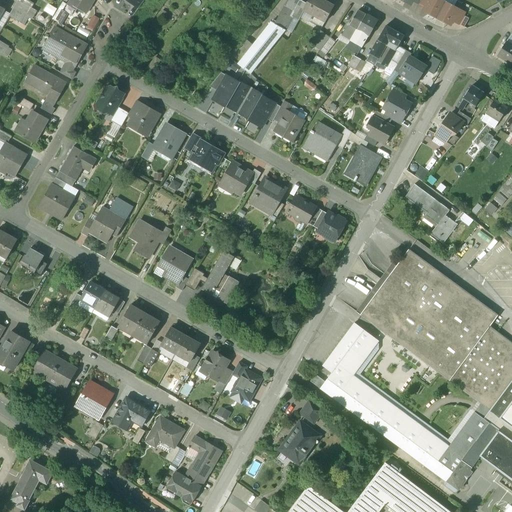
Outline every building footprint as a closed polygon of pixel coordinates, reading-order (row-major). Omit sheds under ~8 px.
[(19,0),(14,9),(27,17),(34,6),(23,0),(19,0)] [(71,0),(70,2),(77,7),(76,8),(86,14),(92,5),(88,2),(89,0),(71,0)] [(137,0),(134,5),(138,9),(144,0),(137,0)] [(306,4),(299,0),(288,0),(275,24),(285,30),(293,17),(294,15),(300,18),(304,10),(303,9),(306,4)] [(308,0),(306,4),(303,9),(304,10),(326,22),(334,7),(321,0),(308,0)] [(445,2),(442,0),(428,0),(425,7),(423,10),(437,18),(445,2)] [(459,9),(445,2),(437,18),(451,25),(453,21),(459,9)] [(9,16),(23,24),(27,17),(14,9),(9,16)] [(63,23),(69,14),(62,9),(56,19),(63,23)] [(459,9),(453,21),(459,24),(465,13),(459,9)] [(357,11),(350,25),(357,29),(358,29),(366,15),(357,11)] [(366,15),(358,29),(357,29),(354,34),(350,41),(361,47),(376,21),(366,15)] [(272,22),(238,65),(250,74),(285,30),(275,24),(272,22)] [(394,31),(386,26),(371,54),(379,58),(386,45),(388,41),(394,31)] [(347,27),(341,36),(350,41),(354,34),(348,31),(349,29),(347,27)] [(87,46),(55,28),(43,49),(52,54),(55,48),(63,52),(60,58),(75,67),(87,46)] [(320,31),(311,43),(320,50),(330,38),(320,31)] [(404,36),(394,31),(388,41),(398,47),(404,36)] [(330,38),(320,50),(326,55),(335,42),(330,38)] [(398,47),(388,41),(386,45),(396,51),(398,47)] [(0,53),(4,56),(9,48),(0,42),(0,53)] [(511,45),(506,42),(498,56),(511,65),(511,45)] [(396,51),(386,45),(379,58),(378,60),(386,65),(387,65),(390,60),(396,51)] [(371,54),(367,61),(375,65),(378,60),(379,58),(371,54)] [(355,71),(361,60),(354,56),(348,67),(355,71)] [(426,67),(410,57),(399,73),(408,79),(413,82),(419,74),(421,75),(426,67)] [(241,67),(231,60),(227,66),(236,73),(241,67)] [(390,60),(387,65),(386,65),(383,70),(391,74),(398,64),(390,60)] [(66,83),(34,65),(28,76),(33,79),(30,85),(48,95),(46,99),(52,103),(54,104),(66,83)] [(75,73),(64,67),(61,73),(72,80),(75,73)] [(218,92),(226,76),(221,73),(210,87),(218,92)] [(239,83),(226,76),(218,92),(213,100),(225,107),(225,106),(239,83)] [(239,82),(239,83),(225,106),(238,113),(251,89),(239,82)] [(484,94),(472,86),(464,99),(467,101),(466,103),(467,104),(469,101),(473,104),(471,108),(474,109),(484,94)] [(124,94),(111,87),(107,88),(97,105),(98,109),(104,113),(109,112),(114,115),(119,107),(121,103),(119,101),(124,94)] [(264,96),(251,89),(238,113),(250,120),(263,97),(264,96)] [(406,95),(395,89),(392,94),(403,101),(403,100),(406,95)] [(392,94),(391,94),(385,104),(390,106),(388,110),(402,118),(403,119),(411,104),(403,100),(403,101),(392,94)] [(34,104),(20,97),(17,103),(30,110),(34,104)] [(275,104),(263,97),(250,120),(250,121),(262,128),(267,119),(275,104)] [(52,103),(46,99),(40,108),(51,114),(54,108),(51,106),(52,103)] [(464,99),(458,109),(461,110),(466,103),(467,101),(464,99)] [(293,105),(284,100),(281,107),(277,114),(283,117),(287,110),(290,111),(293,105)] [(503,105),(495,100),(485,117),(487,118),(488,117),(491,120),(492,118),(499,122),(508,108),(506,107),(507,105),(504,103),(503,105)] [(129,113),(128,115),(133,118),(134,118),(141,104),(136,102),(129,113)] [(159,114),(141,104),(134,118),(133,118),(128,126),(146,136),(159,114)] [(281,107),(275,104),(267,119),(272,123),(274,120),(277,114),(281,107)] [(129,113),(119,107),(114,115),(111,121),(121,127),(128,115),(129,113)] [(287,110),(283,117),(277,114),(274,120),(280,123),(275,132),(292,142),(304,120),(290,111),(287,110)] [(402,118),(388,110),(384,116),(391,120),(399,124),(402,118)] [(33,111),(27,122),(25,120),(17,134),(35,143),(36,142),(35,142),(41,129),(42,130),(48,119),(33,111)] [(384,116),(376,111),(373,117),(389,125),(391,120),(384,116)] [(471,119),(460,111),(455,118),(463,123),(467,126),(471,119)] [(455,118),(450,114),(436,135),(446,142),(452,133),(455,129),(458,131),(463,123),(455,118)] [(373,117),(372,116),(366,126),(372,129),(369,135),(368,136),(378,141),(384,144),(389,136),(386,134),(390,126),(389,125),(373,117)] [(185,134),(167,124),(154,146),(172,156),(185,134)] [(319,124),(314,133),(312,132),(308,139),(310,140),(307,146),(317,151),(315,155),(328,162),(337,146),(342,137),(341,137),(319,124)] [(346,129),(341,137),(342,137),(337,146),(343,149),(348,140),(352,133),(346,129)] [(11,137),(0,131),(0,130),(0,141),(5,144),(5,143),(7,145),(11,137)] [(360,139),(352,133),(348,140),(360,147),(361,147),(365,149),(369,143),(364,141),(360,139)] [(459,138),(452,133),(446,142),(452,146),(459,138)] [(482,142),(494,150),(499,140),(487,133),(482,142)] [(204,140),(192,134),(184,148),(195,154),(201,143),(202,144),(204,140)] [(378,141),(368,136),(369,135),(368,134),(364,141),(369,143),(375,147),(378,141)] [(7,145),(5,143),(5,144),(0,152),(0,166),(7,171),(7,172),(15,177),(27,156),(7,145)] [(195,154),(193,158),(201,163),(200,165),(211,171),(215,163),(217,164),(224,153),(214,148),(213,150),(202,144),(201,143),(195,154)] [(73,146),(59,171),(75,181),(84,165),(91,169),(96,160),(73,146)] [(148,146),(141,156),(147,160),(153,149),(148,146)] [(365,149),(361,147),(360,147),(352,163),(354,165),(350,173),(357,176),(354,182),(355,183),(356,182),(366,187),(382,159),(365,149)] [(244,170),(232,163),(220,183),(241,195),(249,181),(253,173),(252,173),(245,168),(244,170)] [(411,171),(424,179),(429,172),(417,163),(411,171)] [(254,169),(252,173),(253,173),(249,181),(254,184),(261,173),(254,169)] [(75,181),(59,171),(56,177),(66,183),(72,186),(75,181)] [(66,183),(56,177),(52,184),(62,190),(66,183)] [(265,178),(251,203),(259,207),(261,205),(272,211),(273,211),(278,202),(279,202),(286,190),(265,178)] [(511,179),(501,191),(509,198),(511,193),(511,179)] [(52,184),(51,184),(38,206),(48,212),(49,210),(54,213),(63,218),(73,200),(60,193),(62,190),(52,184)] [(415,184),(406,197),(427,213),(423,218),(436,227),(430,235),(443,244),(458,225),(445,215),(450,210),(415,184)] [(304,201),(297,197),(297,196),(296,196),(287,213),(288,213),(295,217),(295,220),(298,221),(301,221),(306,223),(306,224),(307,224),(307,223),(316,208),(316,207),(315,207),(310,204),(309,204),(304,201)] [(133,208),(116,199),(109,212),(125,221),(133,208)] [(278,202),(273,211),(272,211),(268,219),(274,222),(284,205),(279,202),(278,202)] [(492,216),(498,208),(491,202),(485,210),(492,216)] [(316,208),(307,223),(313,227),(322,211),(316,208)] [(108,213),(102,210),(97,218),(103,221),(108,213)] [(322,211),(313,227),(318,230),(327,214),(322,211)] [(97,218),(97,217),(94,223),(89,233),(107,243),(113,234),(117,236),(125,221),(109,212),(108,213),(103,221),(97,218)] [(470,225),(474,220),(464,213),(461,219),(470,225)] [(318,230),(327,235),(327,239),(332,242),(335,241),(345,223),(344,220),(338,216),(335,217),(334,217),(328,214),(318,230)] [(89,220),(81,233),(88,236),(89,233),(94,223),(89,220)] [(163,234),(143,222),(139,230),(136,228),(131,237),(140,243),(136,251),(149,259),(158,243),(163,234)] [(171,231),(166,228),(163,234),(158,243),(163,245),(171,231)] [(17,240),(0,230),(0,253),(7,258),(17,240)] [(31,249),(27,256),(26,255),(20,266),(35,274),(41,263),(45,258),(37,253),(31,249)] [(193,260),(177,251),(175,254),(168,250),(160,264),(167,268),(163,275),(164,276),(172,280),(172,281),(178,285),(179,285),(184,277),(193,260)] [(498,316),(409,250),(400,262),(361,315),(480,404),(480,403),(490,410),(511,381),(511,342),(490,327),(498,316)] [(224,252),(202,290),(227,304),(240,283),(225,274),(234,258),(224,252)] [(47,266),(41,263),(35,274),(41,277),(47,266)] [(160,264),(155,273),(162,278),(164,276),(163,275),(167,268),(160,264)] [(6,275),(10,268),(4,265),(0,271),(6,275)] [(188,280),(186,286),(195,291),(204,275),(195,269),(188,280)] [(184,277),(179,285),(178,285),(176,288),(182,292),(186,286),(188,280),(184,277)] [(82,297),(81,300),(95,308),(105,291),(90,283),(82,297)] [(120,300),(105,291),(95,308),(95,309),(110,317),(114,310),(120,300)] [(82,297),(77,294),(71,306),(76,309),(81,300),(82,297)] [(125,303),(120,300),(114,310),(119,313),(125,303)] [(131,306),(118,327),(133,336),(145,314),(137,310),(137,311),(131,307),(131,306)] [(160,323),(145,314),(133,336),(148,345),(160,323)] [(483,420),(490,410),(480,403),(480,404),(449,446),(353,375),(379,341),(354,323),(323,366),(332,373),(325,382),(320,389),(445,481),(444,482),(445,485),(454,492),(456,491),(457,489),(459,491),(461,488),(464,487),(463,485),(472,472),(470,470),(480,456),(499,431),(483,420)] [(112,327),(105,338),(111,341),(117,330),(112,327)] [(89,331),(84,328),(79,337),(84,340),(89,331)] [(171,329),(162,345),(176,353),(185,337),(171,329)] [(0,350),(0,362),(13,370),(23,354),(29,342),(11,332),(0,350)] [(185,337),(176,353),(190,362),(191,362),(195,356),(200,346),(185,337)] [(29,342),(23,354),(28,357),(34,345),(29,342)] [(152,350),(146,346),(138,360),(144,364),(152,350)] [(158,353),(152,350),(144,364),(143,364),(150,368),(158,353)] [(61,360),(44,351),(32,371),(49,381),(61,360)] [(228,362),(219,356),(218,353),(214,354),(212,353),(209,359),(207,358),(205,362),(206,363),(203,369),(209,373),(208,375),(217,380),(218,380),(224,368),(228,362)] [(195,356),(191,362),(190,362),(186,368),(192,372),(200,359),(195,356)] [(77,370),(61,360),(49,381),(66,391),(77,370)] [(247,367),(239,363),(233,373),(232,374),(241,379),(245,371),(247,367)] [(233,373),(224,368),(218,380),(226,385),(232,374),(233,373)] [(241,379),(239,381),(237,381),(234,386),(235,389),(238,391),(239,395),(240,395),(249,400),(260,380),(245,371),(241,379)] [(325,382),(315,375),(310,382),(320,389),(325,382)] [(102,389),(90,381),(76,405),(98,419),(113,395),(107,391),(106,391),(102,389)] [(511,381),(490,410),(483,420),(499,431),(511,440),(511,428),(500,419),(511,402),(511,381)] [(238,391),(235,389),(234,386),(230,394),(237,399),(240,395),(239,395),(238,391)] [(126,398),(113,422),(124,428),(130,419),(142,426),(150,411),(126,398)] [(310,402),(301,413),(314,423),(322,411),(310,402)] [(511,402),(500,419),(511,428),(511,402)] [(228,414),(223,411),(220,417),(225,420),(228,414)] [(184,432),(160,417),(146,441),(156,447),(161,438),(173,446),(175,447),(176,446),(184,432)] [(95,421),(87,434),(96,439),(103,426),(95,421)] [(294,431),(288,440),(280,450),(299,463),(300,463),(298,462),(317,436),(319,437),(319,436),(300,423),(294,431)] [(140,428),(132,441),(138,445),(145,431),(140,428)] [(511,440),(499,431),(480,456),(511,479),(511,440)] [(221,452),(195,438),(190,447),(200,453),(193,464),(209,473),(221,452)] [(175,447),(173,446),(166,459),(172,463),(180,449),(176,446),(175,447)] [(30,461),(26,468),(27,469),(13,494),(15,494),(12,499),(11,499),(10,500),(18,504),(17,506),(25,510),(30,500),(29,500),(40,481),(47,485),(53,473),(30,461)] [(450,511),(385,463),(348,511),(378,511),(384,505),(394,511),(450,511)] [(209,473),(193,464),(188,472),(189,473),(186,478),(201,487),(209,473)] [(186,478),(176,472),(167,487),(177,493),(176,494),(183,497),(182,498),(192,504),(202,487),(201,487),(186,478)] [(342,511),(308,486),(288,511),(342,511)] [(271,507),(261,500),(254,510),(256,511),(267,511),(268,510),(271,507)]
